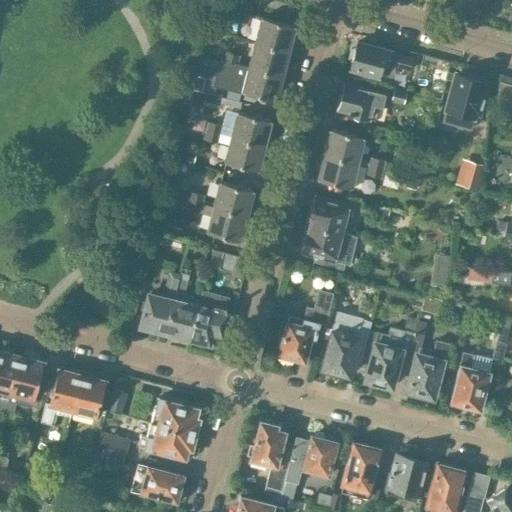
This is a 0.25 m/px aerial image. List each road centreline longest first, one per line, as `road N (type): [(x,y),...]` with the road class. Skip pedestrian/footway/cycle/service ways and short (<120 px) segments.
road 1 (residential): [(237,380),(334,3)]
road 2 (residential): [(237,380),(511,450)]
road 3 (residential): [(0,321),(237,380)]
road 4 (residential): [(511,52),(334,3)]
road 5 (residential): [(203,511),(237,380)]
